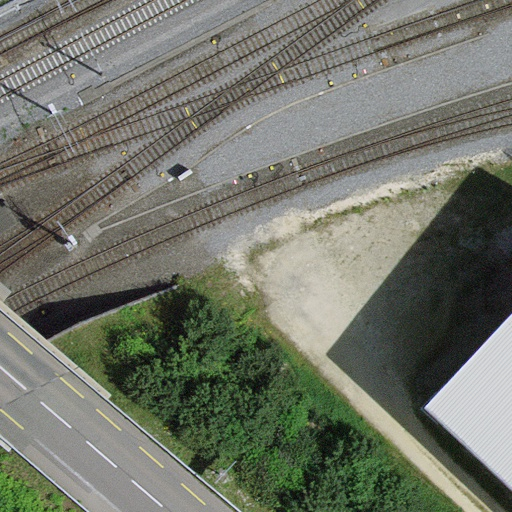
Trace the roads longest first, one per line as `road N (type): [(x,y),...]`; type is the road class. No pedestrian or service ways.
road 1 (track): [(488,511),(327,348)]
road 2 (tertiary): [(166,511),(0,365)]
